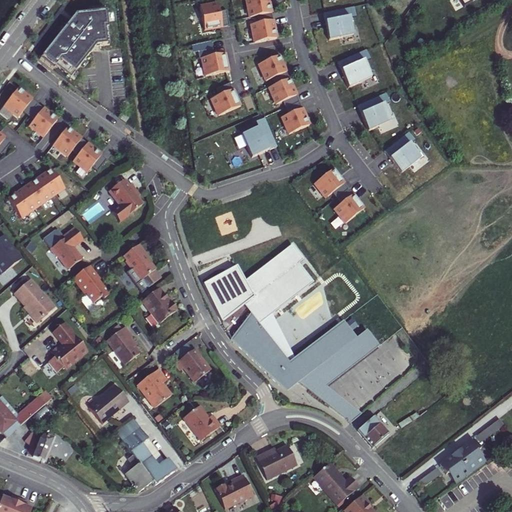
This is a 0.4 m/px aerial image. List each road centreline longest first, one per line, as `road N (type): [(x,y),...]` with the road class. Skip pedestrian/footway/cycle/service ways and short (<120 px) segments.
road 1 (residential): [(273,419),(205,325),(166,223)]
road 2 (residential): [(82,503),(151,501),(273,419)]
road 3 (residential): [(273,419),(311,419),(336,431),(412,511)]
road 4 (residential): [(346,142),(294,176),(219,198),(196,183)]
